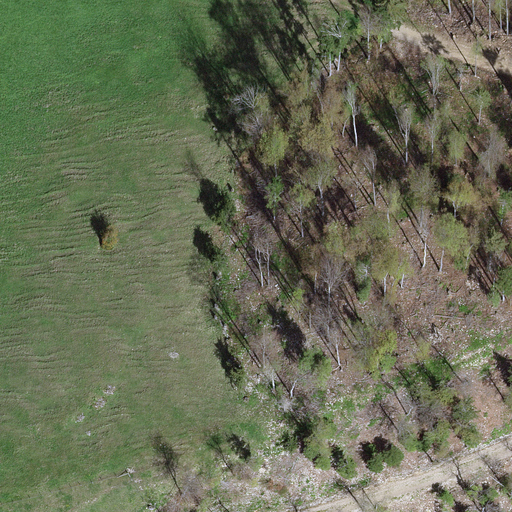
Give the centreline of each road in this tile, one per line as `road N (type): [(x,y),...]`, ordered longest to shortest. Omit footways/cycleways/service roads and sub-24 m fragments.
road 1 (track): [(315,511),(511,444)]
road 2 (track): [(336,0),(511,67)]
